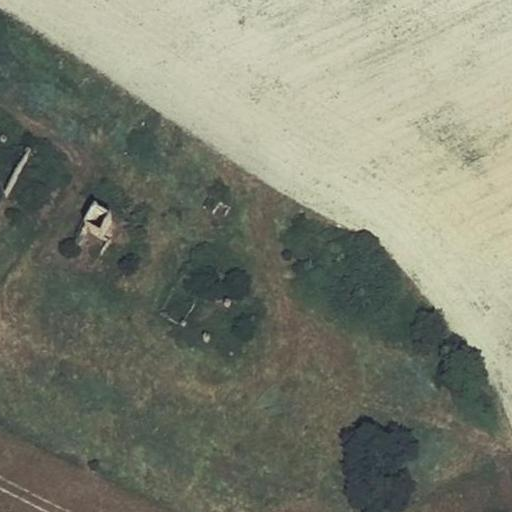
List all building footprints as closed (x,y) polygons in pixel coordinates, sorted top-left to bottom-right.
[(32,155),(0,136),(0,197),(6,201),(32,155)] [(123,204),(55,164),(16,230),(163,315),(191,267),(113,221),(123,204)] [(231,208),(213,197),(200,217),(218,229),(231,208)] [(201,250),(123,204),(113,221),(191,267),(201,250)] [(352,260),(334,247),(317,272),(335,284),(352,260)] [(255,318),(228,303),(208,338),(234,353),(255,318)]
